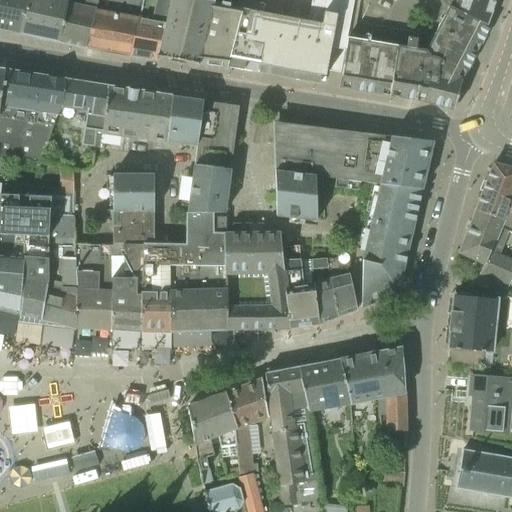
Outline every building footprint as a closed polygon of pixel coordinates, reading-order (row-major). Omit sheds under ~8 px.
[(1,0),(0,5),(0,28),(20,33),(22,20),(27,0),(1,0)] [(69,4),(69,0),(27,0),(22,20),(20,33),(60,42),(69,4)] [(86,48),(96,10),(97,0),(69,0),(69,4),(60,42),(86,48)] [(97,0),(96,10),(86,48),(130,55),(145,2),(146,2),(146,0),(147,0),(150,1),(150,0),(97,0)] [(160,59),(174,0),(150,0),(150,1),(147,0),(146,0),(146,2),(145,2),(130,55),(160,59)] [(174,0),(160,59),(164,60),(169,61),(176,33),(179,34),(181,29),(182,23),(177,22),(182,0),(174,0)] [(235,43),(246,0),(245,0),(245,1),(243,0),(242,6),(208,0),(182,0),(177,22),(182,23),(181,29),(235,43)] [(246,0),(235,43),(228,67),(263,74),(265,63),(301,71),(313,1),(308,0),(246,0)] [(488,24),(497,0),(437,0),(444,6),(448,9),(488,24)] [(329,58),(339,6),(313,1),(301,71),(321,75),(326,76),(329,58)] [(487,31),(490,25),(488,24),(448,9),(446,12),(432,39),(427,49),(430,50),(467,69),(487,31)] [(235,43),(181,29),(179,34),(176,33),(169,61),(202,64),(228,67),(235,43)] [(415,49),(417,39),(408,38),(406,48),(415,49)] [(426,73),(421,72),(424,56),(376,48),(362,45),(348,43),(346,48),(339,87),(359,91),(417,100),(424,101),(454,110),(462,80),(467,69),(430,50),(426,73)] [(40,160),(54,124),(34,121),(41,77),(5,71),(0,104),(0,156),(19,157),(40,160)] [(54,124),(61,107),(65,80),(41,77),(34,121),(54,124)] [(103,131),(108,87),(65,80),(61,107),(62,107),(62,108),(80,110),(78,128),(84,129),(83,141),(96,142),(97,131),(103,131)] [(154,140),(159,94),(108,87),(103,131),(103,133),(154,140)] [(164,95),(159,94),(154,140),(160,140),(166,141),(166,130),(169,96),(164,95)] [(237,123),(240,106),(169,96),(166,130),(166,141),(197,145),(234,150),(237,123)] [(322,128),(284,123),(284,126),(274,126),(275,153),(319,152),(322,128)] [(381,184),(384,160),(387,136),(322,128),(319,152),(316,176),(336,179),(335,187),(359,190),(360,182),(381,184)] [(427,170),(433,142),(387,136),(384,160),(427,170)] [(231,171),(234,150),(197,145),(195,166),(231,171)] [(317,205),(316,176),(319,152),(275,153),(277,215),(296,218),(295,224),(316,226),(317,221),(325,221),(324,205),(317,205)] [(427,170),(384,160),(381,184),(374,214),(414,223),(427,170)] [(511,232),(511,206),(509,205),(511,196),(511,168),(493,163),(475,210),(501,219),(493,240),(499,242),(495,252),(500,254),(510,232),(511,232)] [(228,191),(231,171),(195,166),(192,184),(184,183),(184,185),(228,191)] [(76,244),(74,171),(73,170),(60,168),(60,190),(51,189),(47,289),(41,319),(74,328),(75,244),(76,244)] [(113,244),(142,244),(154,244),(154,175),(113,174),(113,244)] [(29,185),(4,183),(3,181),(0,201),(0,307),(20,313),(29,185)] [(188,213),(193,213),(200,213),(214,213),(225,212),(228,193),(228,191),(184,185),(184,187),(181,206),(189,207),(188,213)] [(41,319),(47,289),(51,189),(30,186),(29,205),(20,313),(41,319)] [(511,259),(500,254),(495,252),(499,242),(493,240),(501,219),(475,210),(459,252),(484,263),(479,274),(490,279),(488,286),(506,293),(511,281),(511,259)] [(188,246),(169,245),(170,290),(172,331),(201,331),(200,261),(200,213),(193,213),(188,213),(188,246)] [(214,238),(214,213),(200,213),(200,261),(226,261),(226,248),(226,217),(218,217),(218,237),(214,238)] [(363,261),(403,270),(414,223),(374,214),(365,250),(363,261)] [(227,234),(227,220),(227,217),(226,217),(226,248),(226,261),(264,260),(263,233),(263,224),(233,224),(233,234),(227,234)] [(264,260),(283,260),(281,233),(263,233),(264,260)] [(111,329),(112,284),(111,244),(76,244),(75,244),(74,328),(77,329),(111,329)] [(140,331),(142,244),(113,244),(111,244),(112,284),(111,329),(140,331)] [(172,331),(170,290),(169,245),(154,245),(154,244),(142,244),(140,331),(172,331)] [(298,246),(282,247),(283,260),(291,328),(319,324),(314,283),(312,259),(311,259),(311,260),(301,260),(298,246)] [(339,316),(357,309),(349,271),(351,252),(338,250),(338,258),(329,259),(330,263),(339,316)] [(330,263),(329,259),(325,259),(312,259),(314,283),(319,324),(339,316),(330,263)] [(264,260),(226,261),(227,272),(228,303),(228,330),(291,328),(283,260),(264,260)] [(201,331),(228,330),(226,261),(200,261),(201,331)] [(361,308),(399,290),(403,270),(363,261),(361,308)] [(495,299),(453,295),(447,364),(483,368),(485,352),(490,352),(491,355),(494,356),(500,298),(495,297),(495,299)] [(388,430),(387,396),(404,393),(402,348),(382,351),(386,389),(383,389),(383,397),(379,398),(379,399),(385,398),(386,427),(388,430)] [(351,405),(379,399),(379,398),(383,397),(383,389),(386,389),(382,351),(344,359),(351,405)] [(311,412),(351,405),(344,359),(303,367),(311,412)] [(283,510),(325,503),(308,412),(311,412),(303,367),(266,374),(266,378),(283,510)] [(58,438),(56,375),(15,376),(17,439),(58,438)] [(84,423),(86,438),(101,437),(97,375),(59,378),(63,424),(84,423)] [(510,433),(511,409),(511,380),(471,376),(469,394),(473,395),(470,429),(510,433)] [(121,377),(104,378),(105,425),(122,424),(121,377)] [(264,378),(226,392),(238,428),(234,430),(235,435),(236,446),(237,469),(252,470),(248,428),(270,420),(264,378)] [(220,448),(236,446),(235,435),(234,429),(238,428),(226,392),(206,400),(217,429),(217,438),(220,448)] [(388,443),(405,442),(404,393),(387,396),(388,430),(389,431),(388,443)] [(199,471),(209,469),(207,459),(215,457),(210,440),(217,438),(217,429),(206,400),(188,407),(195,455),(197,471),(199,471)] [(511,493),(511,461),(461,453),(456,484),(511,493)] [(213,482),(209,469),(199,471),(201,485),(213,482)] [(404,486),(404,473),(381,471),(380,484),(404,486)] [(264,511),(254,473),(239,478),(247,511),(264,511)] [(205,491),(211,511),(246,511),(244,501),(240,488),(232,483),(205,491)]
